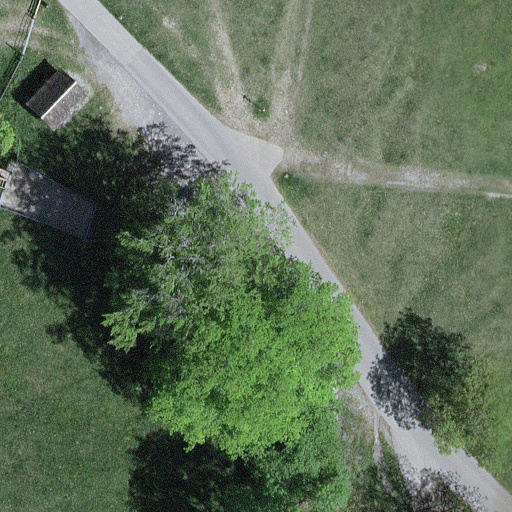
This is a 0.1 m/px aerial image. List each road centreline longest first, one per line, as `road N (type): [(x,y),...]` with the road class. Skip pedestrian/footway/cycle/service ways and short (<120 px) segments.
road 1 (unclassified): [(511,510),(396,399),(228,161),(76,0)]
road 2 (track): [(511,192),(228,161)]
